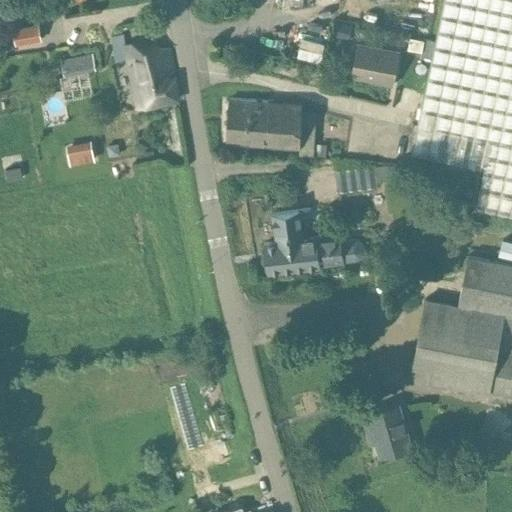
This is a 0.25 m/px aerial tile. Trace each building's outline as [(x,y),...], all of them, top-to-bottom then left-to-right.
[(511,0),(445,0),(413,151),(483,167),(476,205),(511,213),(511,0)] [(39,24),(13,28),(15,45),(41,40),(39,24)] [(112,36),(115,60),(127,59),(123,34),(112,36)] [(399,52),(359,44),(352,78),(392,85),(399,52)] [(127,55),(138,107),(179,102),(175,75),(173,75),(170,48),(127,55)] [(64,75),(96,68),(92,49),(60,56),(64,75)] [(230,98),(228,143),(301,147),(302,103),(230,98)] [(70,165),(95,160),(91,140),(66,145),(70,165)] [(376,163),(335,169),(338,193),(379,187),(376,163)] [(5,169),(7,180),(22,178),(19,166),(5,169)] [(264,244),(268,273),(320,266),(320,265),(357,260),(363,257),(365,253),(365,247),(363,243),(358,240),(352,239),(341,240),(340,234),(303,239),(299,211),(273,214),(277,242),(264,244)] [(511,241),(502,239),(497,256),(511,259),(511,241)] [(490,392),(511,396),(511,263),(468,255),(458,304),(426,298),(410,377),(490,393),(490,392)] [(373,429),(381,456),(412,448),(399,404),(363,415),(368,431),(373,429)] [(499,466),(511,466),(511,446),(500,446),(499,466)]
